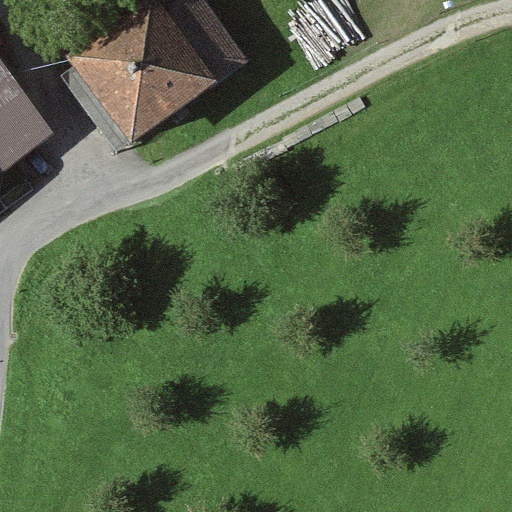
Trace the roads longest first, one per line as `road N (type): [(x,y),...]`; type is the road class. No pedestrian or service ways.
road 1 (track): [(511,11),(84,204)]
road 2 (unclassified): [(0,324),(7,252),(84,204)]
